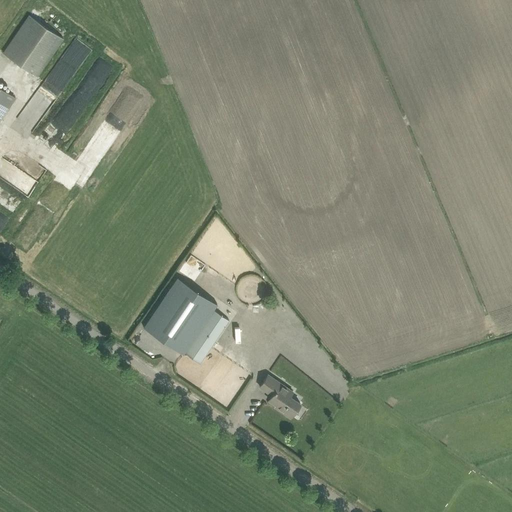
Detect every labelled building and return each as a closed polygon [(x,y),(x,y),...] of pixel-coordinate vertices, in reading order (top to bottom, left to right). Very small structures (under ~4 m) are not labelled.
[(35,75),(60,38),(26,15),(1,52),(35,75)] [(91,76),(90,75),(83,86),(95,94),(110,71),(99,63),(91,76)] [(0,119),(15,97),(0,86),(0,119)] [(3,158),(0,161),(0,177),(26,197),(37,182),(3,158)] [(14,196),(0,186),(0,204),(6,208),(14,196)] [(184,353),(212,309),(219,300),(178,271),(143,323),(184,353)] [(212,309),(184,353),(200,363),(228,319),(212,309)] [(293,391),(268,374),(261,384),(260,386),(272,394),(269,399),(283,409),(282,411),(291,417),(301,403),(290,396),(293,391)]
